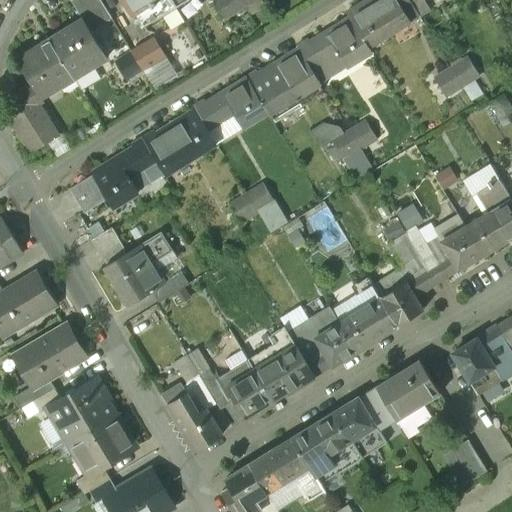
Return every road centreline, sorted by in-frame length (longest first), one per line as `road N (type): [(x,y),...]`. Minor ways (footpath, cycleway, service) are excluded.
road 1 (residential): [(193,479),(511,278)]
road 2 (residential): [(24,188),(331,0)]
road 3 (residential): [(24,188),(193,479)]
road 4 (unknown): [(425,333),(504,454)]
